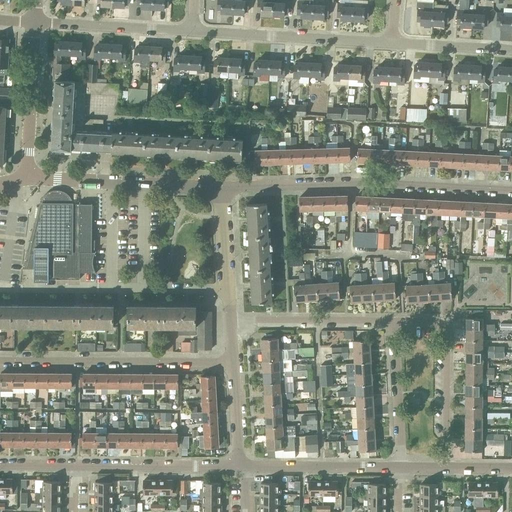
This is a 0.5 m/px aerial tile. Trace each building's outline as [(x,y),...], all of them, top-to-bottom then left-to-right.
[(113,0),(113,8),(125,8),(125,5),(129,5),(128,0),(113,0)] [(137,0),(138,6),(142,6),(141,9),(153,10),(153,0),(137,0)] [(153,0),(153,10),(164,11),(165,7),(168,7),(168,0),(153,0)] [(221,14),(233,15),(233,1),(224,0),(218,0),(218,10),(221,10),(221,14)] [(242,0),(243,2),(233,1),(233,15),(244,15),(244,12),(248,12),(249,0),(242,0)] [(273,17),(273,3),(264,3),(265,0),(260,0),(258,0),(257,12),(261,13),(261,16),(273,17)] [(341,21),(353,22),(353,8),(354,0),(353,0),(339,0),(340,5),(338,5),(337,17),(341,17),(341,21)] [(273,3),(273,17),(284,18),(285,14),(288,14),(289,2),(283,1),(283,4),(273,3)] [(301,19),(313,19),(314,6),(304,5),(304,3),(298,2),(298,15),(301,15),(301,19)] [(420,25),(424,26),(424,28),(431,29),(431,26),(432,12),(433,5),(433,2),(417,2),(416,9),(417,10),(417,22),(420,22),(420,25)] [(322,6),(314,6),(313,19),(324,20),(324,16),(328,17),(329,4),(323,4),(322,6)] [(433,5),(432,12),(431,26),(443,27),(444,23),(448,23),(449,6),(433,5)] [(353,8),(353,22),(364,22),(364,19),(368,19),(368,6),(363,6),(363,9),(353,8)] [(472,28),(473,15),(463,14),(464,11),(457,11),(457,24),(460,24),(460,28),(472,28)] [(473,15),(472,28),(483,29),(484,26),(487,26),(488,13),(482,12),(482,15),(473,15)] [(511,31),(511,23),(511,16),(503,16),(503,14),(497,13),(496,26),(500,26),(500,30),(511,31)] [(68,56),(70,56),(71,42),(59,41),(59,45),(55,45),(54,64),(68,65),(68,56)] [(82,43),(71,42),(70,56),(79,56),(79,59),(85,59),(86,46),(82,46),(82,43)] [(101,58),(110,58),(111,44),(99,44),(99,47),(95,47),(94,60),(100,60),(101,58)] [(122,45),(111,44),(110,58),(119,59),(119,61),(125,62),(126,49),(122,48),(122,45)] [(150,67),(150,60),(151,46),(139,46),(139,49),(135,49),(134,62),(140,62),(140,66),(150,67)] [(162,47),(151,46),(150,60),(159,61),(159,64),(165,64),(166,51),(162,51),(162,47)] [(180,69),(190,70),(191,56),(179,55),(179,59),(175,59),(174,71),(180,72),(180,69)] [(202,57),(191,56),(190,70),(199,70),(198,73),(205,73),(205,60),(202,60),(202,57)] [(220,71),(230,72),(230,58),(219,58),(219,61),(215,61),(214,74),(220,74),(220,71)] [(241,59),(230,58),(230,72),(239,73),(239,75),(245,76),(245,63),(241,62),(241,59)] [(260,74),(269,74),(270,61),(259,60),(258,63),(254,63),(254,76),(260,77),(260,74)] [(282,62),(270,61),(269,74),(278,75),(278,78),(285,78),(285,65),(281,65),(282,62)] [(300,76),(309,77),(310,63),(298,62),(298,66),(294,65),(294,79),(300,79),(300,76)] [(310,63),(309,77),(318,77),(318,80),(324,80),(325,67),(321,67),(322,64),(310,63)] [(429,82),(429,77),(430,63),(419,63),(418,66),(414,66),(414,81),(429,82)] [(438,77),(438,80),(438,85),(444,86),(445,67),(441,67),(441,64),(430,63),(429,77),(438,77)] [(69,65),(68,65),(54,64),(53,80),(55,80),(68,81),(69,65)] [(88,82),(96,83),(98,83),(98,79),(97,79),(98,68),(99,68),(99,64),(90,64),(88,82)] [(349,79),(350,65),(338,65),(338,68),(334,68),(334,81),(340,81),(340,79),(349,79)] [(350,65),(349,79),(358,80),(358,82),(364,83),(365,70),(361,70),(361,66),(350,65)] [(453,68),(453,81),(453,84),(468,85),(468,79),(469,65),(457,65),(457,68),(453,68)] [(469,65),(468,79),(477,79),(477,82),(483,82),(484,69),(480,69),(480,66),(469,65)] [(380,81),(389,82),(390,68),(378,67),(378,71),(374,70),(373,83),(379,84),(380,81)] [(508,81),(509,68),(497,67),(497,70),(493,70),(493,83),(499,83),(499,81),(508,81)] [(390,68),(389,82),(389,86),(397,87),(398,85),(404,85),(405,72),(401,72),(401,68),(390,68)] [(55,80),(53,115),(84,117),(86,94),(88,94),(88,82),(68,81),(55,80)] [(167,83),(158,83),(157,100),(167,100),(167,83)] [(13,89),(0,88),(0,100),(13,102),(13,89)] [(129,88),(129,92),(128,102),(146,104),(148,90),(129,88)] [(120,101),(128,102),(129,92),(121,91),(120,101)] [(217,108),(218,96),(209,96),(208,108),(217,108)] [(288,116),(307,117),(308,105),(288,104),(288,116)] [(0,144),(2,144),(1,145),(10,146),(12,108),(0,107),(0,144)] [(346,119),(347,108),(328,108),(328,119),(346,119)] [(347,108),(346,119),(367,120),(367,109),(347,108)] [(406,108),(406,120),(406,122),(426,122),(426,108),(406,108)] [(448,109),(448,121),(466,122),(466,109),(448,109)] [(327,118),(327,110),(319,110),(318,118),(327,118)] [(52,131),(51,149),(71,151),(71,150),(72,144),(72,132),(92,133),(93,124),(92,124),(84,123),(84,119),(84,117),(53,115),(52,131)] [(489,128),(497,128),(498,120),(490,120),(489,128)] [(111,153),(144,155),(145,135),(138,135),(138,132),(120,131),(120,134),(112,133),(112,134),(112,146),(111,152),(111,153)] [(112,146),(112,134),(92,133),(72,132),(72,144),(71,150),(91,151),(111,152),(112,146)] [(153,136),(145,135),(144,155),(177,157),(178,137),(170,136),(171,134),(153,133),(153,136)] [(185,137),(178,137),(177,157),(208,158),(209,139),(202,138),(202,136),(185,135),(185,137)] [(370,149),(369,163),(381,163),(381,150),(381,144),(376,144),(376,136),(370,136),(370,137),(370,143),(370,149)] [(209,139),(208,158),(242,160),(243,140),(235,140),(235,138),(217,137),(217,139),(209,139)] [(295,137),(290,137),(290,144),(290,150),(291,163),(302,163),(302,150),(296,150),(295,137)] [(393,151),(393,144),(394,138),(388,138),(388,150),(381,150),(381,163),(392,164),(393,151)] [(337,162),(337,148),(325,149),(326,162),(337,162)] [(337,148),(337,162),(349,161),(349,148),(337,148)] [(314,163),(313,149),(302,150),(302,163),(314,163)] [(326,162),(325,149),(313,149),(314,163),(326,162)] [(369,163),(370,149),(358,149),(357,162),(369,163)] [(267,151),(267,164),(279,164),(278,150),(267,151)] [(290,150),(278,150),(279,164),(291,163),(290,150)] [(267,164),(267,151),(255,151),(255,165),(267,164)] [(392,164),(404,165),(404,151),(393,151),(392,164)] [(404,165),(416,165),(416,152),(404,151),(404,165)] [(428,152),(416,152),(416,165),(427,166),(428,152)] [(440,153),(428,152),(427,166),(439,166),(440,153)] [(439,166),(451,167),(452,153),(440,153),(439,166)] [(463,154),(452,153),(451,167),(462,168),(463,154)] [(475,155),(463,154),(462,168),(474,168),(475,155)] [(474,168),(486,169),(487,155),(475,155),(474,168)] [(486,169),(498,169),(499,156),(487,155),(486,169)] [(510,157),(499,156),(498,169),(510,170),(510,157)] [(42,205),(35,235),(27,269),(34,269),(34,280),(34,281),(48,281),(48,280),(79,280),(79,272),(95,273),(95,274),(96,274),(95,272),(94,271),(94,269),(93,268),(93,266),(93,264),(93,263),(93,261),(93,259),(93,258),(94,256),(94,254),(95,253),(96,252),(95,251),(95,253),(92,253),(92,235),(92,205),(80,204),(80,202),(79,202),(79,205),(71,205),(70,202),(69,200),(67,198),(65,195),(64,194),(61,193),(57,193),(56,193),(52,193),(49,194),(48,195),(46,197),(44,199),(42,202),(42,205)] [(336,211),(335,197),(323,198),(324,211),(336,211)] [(347,197),(335,197),(336,211),(348,211),(347,197)] [(367,212),(368,198),(356,197),(356,211),(367,212)] [(312,212),(312,198),(300,198),(300,212),(312,212)] [(323,198),(312,198),(312,212),(324,211),(323,198)] [(379,212),(380,199),(368,198),(367,212),(373,212),(379,212)] [(380,199),(379,212),(391,213),(392,199),(380,199)] [(392,199),(391,213),(402,213),(403,200),(392,199)] [(403,200),(402,213),(414,214),(415,200),(403,200)] [(414,214),(425,214),(426,201),(415,200),(414,214)] [(437,214),(438,201),(426,201),(425,214),(432,214),(431,227),(437,227),(437,221),(437,214)] [(449,215),(450,202),(438,201),(437,214),(449,215)] [(459,215),(460,202),(450,202),(449,215),(459,215)] [(471,216),(472,202),(460,202),(459,215),(471,216)] [(483,216),(484,203),(472,202),(471,216),(483,216)] [(495,217),(496,204),(484,203),(483,216),(484,216),(484,223),(489,223),(490,217),(495,217)] [(506,217),(507,204),(496,204),(495,217),(502,217),(501,240),(507,240),(507,237),(508,217),(506,217)] [(249,239),(268,238),(268,231),(270,231),(269,212),(267,212),(267,205),(247,206),(249,239)] [(466,222),(455,222),(454,232),(460,232),(460,228),(465,228),(466,222)] [(390,233),(384,233),(378,233),(377,248),(389,249),(390,233)] [(269,245),(268,238),(249,239),(250,271),(270,270),(269,263),(272,263),(271,245),(269,245)] [(301,256),(289,257),(289,266),(302,266),(301,256)] [(454,261),(454,260),(446,260),(446,270),(454,270),(454,261)] [(270,278),(270,270),(250,271),(252,304),(272,303),(271,295),(274,295),(273,277),(270,278)] [(394,282),(388,283),(388,277),(383,278),(384,300),(396,300),(394,284),(394,282)] [(384,300),(383,278),(377,278),(378,283),(372,284),(373,301),(384,300)] [(355,280),(356,285),(349,285),(349,286),(350,287),(350,293),(351,303),(362,302),(361,279),(355,280)] [(361,279),(362,302),(373,301),(372,284),(367,284),(366,279),(361,279)] [(428,285),(429,301),(441,301),(439,279),(433,280),(434,284),(428,285)] [(451,283),(444,283),(444,279),(439,279),(441,301),(452,300),(451,284),(451,283)] [(428,285),(423,285),(422,281),(417,281),(417,285),(417,287),(418,302),(429,301),(428,285)] [(338,282),(327,283),(328,300),(340,299),(339,284),(338,282)] [(317,301),(328,300),(327,283),(316,284),(317,301)] [(295,302),(306,302),(305,284),(294,285),(294,287),(295,302)] [(316,284),(305,284),(306,302),(317,301),(316,284)] [(407,303),(418,302),(417,287),(417,285),(406,286),(406,288),(407,303)] [(0,326),(113,327),(113,306),(113,309),(80,309),(80,306),(74,306),(74,309),(32,309),(17,309),(17,306),(12,306),(12,309),(0,308),(0,326)] [(128,327),(178,328),(196,328),(196,327),(196,324),(196,318),(196,313),(196,307),(195,307),(195,310),(165,310),(165,307),(159,306),(159,310),(129,309),(129,306),(128,306),(128,327)] [(483,324),(483,320),(473,320),(466,320),(466,331),(483,331),(488,331),(494,331),(494,326),(494,324),(483,324)] [(466,342),(483,342),(483,336),(483,331),(466,331),(466,336),(466,342)] [(261,339),(262,351),(278,350),(278,338),(261,339)] [(353,341),(353,353),(370,352),(370,340),(353,341)] [(488,352),(488,347),(483,346),(483,342),(466,342),(466,353),(483,353),(483,352),(488,352)] [(144,344),(123,343),(124,351),(144,352),(144,344)] [(190,353),(190,344),(181,344),(181,353),(190,353)] [(313,348),(301,349),(302,353),(302,357),(314,356),(313,348)] [(262,351),(262,362),(279,361),(285,360),(284,350),(278,350),(262,351)] [(353,353),(354,364),(371,362),(370,352),(353,353)] [(466,364),(483,364),(483,353),(466,353),(466,364)] [(279,367),(279,361),(262,362),(263,372),(285,371),(285,366),(279,367)] [(354,364),(354,374),(371,373),(371,362),(354,364)] [(321,365),(321,376),(331,375),(330,364),(321,365)] [(466,364),(465,374),(482,375),(483,369),(483,364),(466,364)] [(264,383),(280,382),(286,382),(286,377),(292,377),(300,376),(300,370),(285,371),(263,372),(264,383)] [(354,374),(355,385),(372,384),(371,373),(354,374)] [(12,387),(13,374),(1,374),(0,387),(0,392),(12,392),(12,387)] [(24,374),(13,374),(12,387),(24,388),(24,374)] [(24,374),(24,388),(36,388),(36,374),(24,374)] [(36,374),(36,388),(48,388),(48,374),(36,374)] [(48,374),(48,388),(59,388),(59,374),(48,374)] [(59,374),(59,388),(71,388),(71,374),(59,374)] [(95,392),(95,388),(95,374),(83,374),(83,388),(89,388),(89,392),(95,392)] [(95,374),(95,388),(95,392),(95,395),(101,395),(101,388),(107,388),(107,374),(95,374)] [(107,374),(107,388),(119,388),(119,374),(107,374)] [(119,374),(119,388),(130,388),(131,375),(119,374)] [(482,385),(482,379),(488,380),(488,375),(482,375),(465,374),(465,385),(482,385)] [(131,375),(130,388),(142,388),(142,375),(131,375)] [(142,375),(142,388),(154,388),(154,375),(142,375)] [(154,375),(154,388),(166,388),(166,375),(154,375)] [(166,375),(166,388),(178,388),(178,375),(166,375)] [(332,386),(331,375),(321,376),(322,387),(332,386)] [(196,389),(202,389),(215,388),(215,376),(201,377),(201,384),(196,384),(196,389)] [(315,381),(303,381),(303,392),(315,392),(315,381)] [(261,393),(262,395),(287,393),(286,388),(286,382),(280,382),(264,383),(264,392),(262,392),(261,393)] [(355,385),(356,396),(373,395),(372,384),(355,385)] [(482,385),(465,385),(465,396),(482,396),(482,385)] [(202,389),(202,395),(202,401),(216,400),(215,388),(202,389)] [(265,405),(282,404),(281,399),(281,398),(287,398),(287,399),(293,399),(293,393),(287,393),(262,395),(262,396),(263,397),(264,397),(265,405)] [(356,396),(356,407),(373,406),(373,395),(356,396)] [(465,396),(465,407),(482,408),(482,396),(465,396)] [(216,400),(202,401),(203,412),(217,412),(216,400)] [(265,405),(265,416),(282,415),(282,404),(265,405)] [(356,407),(357,418),(374,417),(373,406),(356,407)] [(482,418),(482,408),(465,407),(465,418),(482,418)] [(217,412),(203,412),(204,424),(217,423),(217,412)] [(54,433),(47,433),(47,447),(59,447),(59,433),(59,427),(59,421),(59,413),(52,413),(52,421),(54,421),(54,433)] [(288,415),(282,415),(265,416),(266,427),(283,426),(282,421),(288,420),(288,421),(294,421),(294,415),(288,415)] [(301,425),(317,424),(317,417),(301,417),(301,425)] [(358,429),(374,428),(374,417),(357,418),(358,429)] [(482,429),(482,418),(465,418),(465,429),(482,429)] [(36,427),(36,433),(35,447),(47,447),(47,433),(47,427),(41,427),(41,421),(36,421),(36,427)] [(160,428),(160,434),(154,434),(153,447),(165,448),(165,421),(161,422),(160,422),(160,428)] [(165,421),(165,448),(177,448),(177,434),(171,434),(171,421),(165,421)] [(217,423),(204,424),(204,436),(218,435),(217,423)] [(295,437),(295,431),(295,426),(283,426),(266,427),(266,438),(283,437),(289,437),(294,437),(295,437)] [(374,428),(358,429),(358,440),(375,439),(374,428)] [(504,440),(503,436),(504,435),(494,435),(482,434),(482,429),(465,429),(465,440),(504,440)] [(12,447),(12,433),(0,433),(0,447),(12,447)] [(12,433),(12,447),(24,447),(24,433),(12,433)] [(36,433),(24,433),(24,447),(35,447),(36,433)] [(59,433),(59,447),(71,447),(71,433),(59,433)] [(95,447),(95,434),(83,433),(83,447),(95,447)] [(95,434),(95,447),(107,447),(107,434),(95,434)] [(118,434),(107,434),(107,447),(118,447),(118,434)] [(130,434),(118,434),(118,447),(130,447),(130,434)] [(130,434),(130,447),(142,447),(142,434),(130,434)] [(154,434),(142,434),(142,447),(153,447),(154,434)] [(218,435),(204,436),(205,448),(218,447),(218,435)] [(306,437),(307,449),(307,452),(319,452),(317,436),(306,437)] [(289,437),(283,437),(266,438),(267,450),(283,449),(284,451),(295,451),(294,442),(294,437),(289,437)] [(375,439),(358,440),(359,451),(376,450),(375,439)] [(346,440),(337,441),(338,452),(345,451),(344,447),(347,446),(346,440)] [(482,452),(482,445),(494,445),(503,446),(503,440),(504,440),(465,440),(465,451),(482,452)] [(13,479),(0,479),(0,493),(13,494),(13,479)] [(120,480),(120,486),(128,485),(128,491),(135,490),(135,481),(120,480)] [(144,494),(158,494),(158,480),(144,480),(144,494)] [(173,481),(158,480),(158,494),(173,494),(173,481)] [(323,496),(323,482),(309,481),(309,496),(323,496)] [(40,493),(61,493),(61,482),(44,482),(44,489),(40,488),(40,493)] [(96,482),(96,493),(116,494),(116,489),(113,489),(113,482),(96,482)] [(200,489),(200,494),(221,494),(221,482),(204,483),(204,489),(200,489)] [(323,482),(323,496),(338,496),(337,482),(323,482)] [(446,482),(446,488),(454,488),(454,493),(460,493),(460,483),(446,482)] [(483,496),(483,482),(469,482),(469,496),(483,496)] [(497,483),(483,482),(483,496),(497,497),(497,483)] [(261,483),(261,495),(281,495),(281,490),(278,490),(278,483),(261,483)] [(365,495),(386,495),(386,484),(368,484),(368,491),(365,491),(365,495)] [(420,496),(441,496),(441,491),(438,491),(438,485),(420,484),(420,496)] [(61,493),(40,493),(40,498),(44,498),(44,504),(61,504),(61,493)] [(96,493),(96,504),(113,504),(113,498),(116,499),(116,494),(96,493)] [(195,505),(203,505),(220,505),(221,494),(200,494),(195,494),(195,505)] [(261,505),(278,505),(278,500),(281,500),(281,495),(261,495),(261,505)] [(368,501),(368,506),(385,506),(386,495),(365,495),(365,501),(368,501)] [(420,496),(420,506),(437,506),(437,501),(441,501),(441,496),(420,496)]
